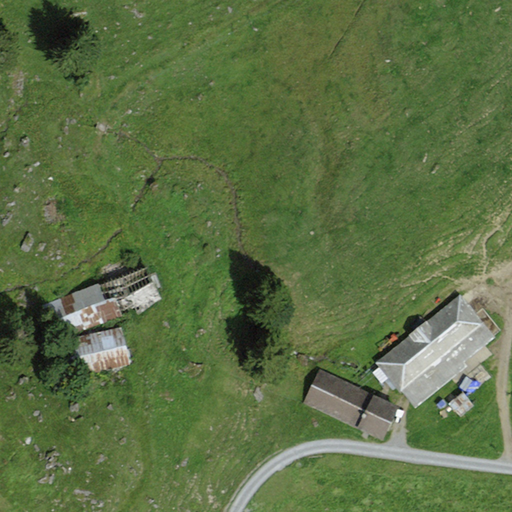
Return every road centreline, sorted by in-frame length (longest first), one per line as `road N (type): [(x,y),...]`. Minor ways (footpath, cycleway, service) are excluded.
road 1 (unclassified): [(511,469),(328,443),(269,463),(234,511)]
road 2 (track): [(511,463),(501,377),(511,306)]
road 3 (track): [(125,511),(145,474),(137,381)]
